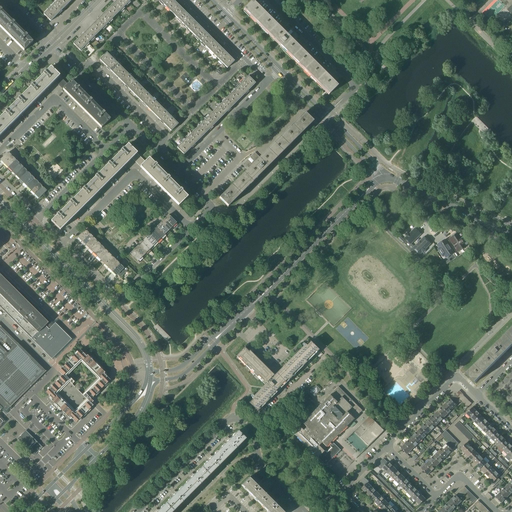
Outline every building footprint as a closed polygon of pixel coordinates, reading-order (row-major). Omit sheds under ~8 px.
[(57,0),(43,14),(50,21),(71,0),(57,0)] [(116,0),(114,3),(73,44),(80,51),(130,0),(116,0)] [(158,0),(191,32),(227,68),(234,61),(172,0),(158,0)] [(243,10),(296,62),(328,95),(333,91),(337,86),(335,84),(291,41),(290,40),(288,38),(289,37),(292,34),(292,33),(290,32),(289,31),(286,28),(282,32),(281,30),(280,29),(279,28),(256,5),(255,4),(254,3),(252,1),(248,5),(243,10)] [(13,22),(7,17),(0,23),(0,27),(1,28),(5,23),(7,25),(9,27),(11,29),(13,31),(9,36),(11,38),(20,29),(14,24),(15,23),(13,21),(13,22)] [(25,35),(20,29),(11,38),(13,41),(18,36),(20,38),(22,40),(24,42),(26,44),(21,49),(24,51),(33,42),(27,37),(28,36),(26,34),(25,35)] [(100,60),(171,131),(178,124),(106,53),(100,60)] [(110,119),(107,117),(104,114),(105,113),(103,111),(103,112),(92,101),(92,100),(91,98),(90,99),(79,88),(80,88),(78,86),(77,87),(71,81),(68,85),(66,83),(64,81),(59,76),(50,67),(45,73),(44,72),(42,74),(43,75),(32,86),(31,85),(30,87),(25,93),(19,98),(17,99),(18,100),(7,111),(6,111),(4,112),(5,113),(0,117),(0,135),(2,134),(4,132),(6,130),(11,125),(13,123),(15,121),(17,119),(19,117),(24,112),(26,110),(28,108),(30,106),(31,104),(37,99),(39,97),(41,95),(43,93),(45,91),(48,87),(50,85),(52,83),(54,81),(59,86),(61,88),(63,90),(65,92),(67,94),(69,96),(71,98),(73,100),(78,105),(80,107),(82,109),(84,111),(86,113),(91,118),(92,120),(95,122),(97,124),(99,126),(101,128),(110,119)] [(248,76),(194,130),(186,138),(177,148),(184,155),(218,120),(255,83),(248,76)] [(304,113),(265,152),(255,162),(255,161),(251,158),(248,161),(245,164),(246,164),(248,166),(249,168),(219,198),(228,207),(313,122),(308,117),(304,113)] [(132,159),(136,163),(140,167),(147,174),(178,206),(187,197),(182,191),(182,190),(180,189),(169,178),(170,178),(168,176),(167,177),(156,166),(157,165),(155,163),(154,164),(149,158),(145,162),(137,154),(128,145),(122,150),(121,150),(119,151),(120,152),(109,163),(109,162),(107,164),(108,165),(97,176),(96,175),(94,177),(95,177),(84,189),(83,188),(81,190),(82,190),(71,201),(70,201),(69,202),(69,203),(58,214),(58,213),(56,215),(56,216),(51,221),(60,230),(132,159)] [(0,160),(4,164),(12,156),(8,152),(0,160)] [(4,164),(8,167),(15,160),(12,156),(4,164)] [(8,167),(12,171),(19,164),(15,160),(8,167)] [(12,171),(16,175),(23,168),(19,164),(12,171)] [(16,175),(20,179),(27,172),(23,168),(16,175)] [(20,179),(23,183),(31,175),(27,172),(20,179)] [(23,183),(27,187),(35,179),(31,175),(23,183)] [(27,187),(31,191),(39,183),(35,179),(27,187)] [(31,191),(35,194),(42,187),(39,183),(31,191)] [(42,187),(35,194),(39,198),(46,191),(42,187)] [(168,215),(164,219),(172,226),(176,223),(168,215)] [(164,219),(161,223),(168,230),(172,226),(164,219)] [(161,223),(157,227),(164,234),(168,230),(161,223)] [(157,227),(153,231),(160,238),(164,234),(157,227)] [(406,240),(411,244),(421,234),(415,229),(405,238),(406,240)] [(78,237),(82,241),(89,234),(85,230),(78,237)] [(153,231),(149,234),(157,242),(160,238),(153,231)] [(82,241),(85,245),(93,237),(89,234),(82,241)] [(149,234),(145,238),(153,246),(157,242),(149,234)] [(449,239),(458,252),(466,247),(458,234),(449,239)] [(85,245),(89,249),(97,241),(93,237),(85,245)] [(418,253),(420,255),(430,244),(424,237),(414,247),(413,248),(418,253)] [(145,238),(141,242),(149,250),(153,246),(145,238)] [(406,240),(405,241),(403,243),(415,255),(417,253),(418,253),(413,248),(414,247),(411,244),(406,240)] [(443,257),(445,256),(446,258),(453,253),(445,240),(438,245),(440,248),(438,249),(443,257)] [(89,249),(93,252),(100,245),(97,241),(89,249)] [(141,242),(138,246),(145,253),(149,250),(141,242)] [(93,252),(97,256),(104,249),(100,245),(93,252)] [(138,246),(134,250),(141,257),(145,253),(138,246)] [(97,256),(101,260),(108,253),(104,249),(97,256)] [(141,257),(134,250),(130,254),(137,261),(141,257)] [(101,260),(104,264),(112,257),(108,253),(101,260)] [(488,263),(489,262),(491,259),(488,256),(489,255),(487,253),(483,256),(485,258),(484,259),(488,263)] [(104,264),(108,268),(116,260),(112,257),(104,264)] [(491,259),(489,262),(497,270),(493,274),(500,282),(508,274),(492,258),(491,259)] [(108,268),(112,272),(120,264),(116,260),(108,268)] [(112,272),(116,275),(116,276),(117,275),(120,278),(126,272),(123,269),(123,268),(120,264),(112,272)] [(0,307),(6,314),(52,359),(71,339),(55,323),(52,326),(8,281),(0,273),(0,307)] [(0,400),(2,398),(7,404),(11,399),(14,402),(46,371),(45,371),(19,344),(0,325),(0,400)] [(511,328),(507,334),(467,373),(466,374),(475,383),(476,382),(491,367),(511,345),(511,328)] [(302,343),(302,344),(313,354),(315,351),(316,352),(318,350),(310,342),(306,346),(304,343),(303,343),(302,343)] [(304,347),(300,351),(308,359),(312,354),(313,356),(314,355),(313,354),(302,344),(302,345),(304,347)] [(239,357),(242,360),(252,350),(252,349),(251,349),(249,352),(244,348),(236,356),(238,358),(239,357)] [(51,400),(51,401),(55,404),(60,409),(64,413),(68,417),(70,419),(71,418),(74,421),(76,423),(89,409),(92,407),(93,405),(91,403),(93,401),(90,398),(91,396),(93,397),(110,380),(104,374),(105,373),(87,355),(86,356),(80,350),(62,367),(58,371),(63,376),(59,379),(58,380),(54,384),(46,393),(50,397),(49,398),(51,400)] [(243,363),(245,366),(254,357),(250,353),(252,351),(252,350),(242,360),(244,362),(243,363)] [(296,355),(295,355),(304,364),(306,362),(305,361),(308,359),(300,351),(296,355)] [(295,357),(291,361),(299,369),(300,369),(299,368),(301,365),(302,366),(304,364),(295,355),(295,356),(295,357)] [(247,365),(251,369),(259,362),(254,357),(245,366),(246,366),(247,365)] [(291,361),(286,365),(294,373),(298,368),(299,370),(299,369),(291,361)] [(253,373),(255,375),(263,366),(259,362),(251,369),(254,372),(253,373)] [(286,365),(282,370),(290,378),(292,376),(291,375),(294,373),(286,365)] [(259,379),(268,371),(263,366),(255,375),(257,377),(258,376),(260,378),(259,379)] [(511,369),(493,388),(511,407),(511,369)] [(268,371),(259,379),(264,384),(266,383),(268,384),(254,397),(252,395),(251,395),(250,395),(250,396),(251,396),(253,399),(249,403),(257,411),(276,392),(280,388),(281,388),(290,378),(282,370),(272,379),(271,378),(273,376),(268,371)] [(420,383),(425,379),(420,372),(415,375),(420,383)] [(316,385),(309,392),(314,396),(320,390),(316,385)] [(300,422),(291,431),(317,458),(319,459),(325,465),(326,464),(340,450),(334,444),(331,441),(331,440),(335,436),(336,437),(362,411),(338,387),(301,424),(300,422)] [(455,395),(453,397),(459,403),(461,401),(459,399),(455,395)] [(453,397),(451,399),(457,405),(459,403),(453,397)] [(2,398),(0,400),(0,406),(1,408),(2,408),(3,407),(6,411),(10,407),(14,402),(11,399),(7,404),(2,398)] [(446,403),(452,409),(457,405),(451,399),(450,399),(448,400),(446,403)] [(446,403),(442,407),(448,413),(451,411),(452,409),(446,403)] [(458,413),(460,415),(467,407),(466,406),(458,413)] [(438,411),(444,418),(448,413),(442,407),(440,409),(440,408),(438,411)] [(466,414),(470,418),(477,411),(473,407),(466,414)] [(438,411),(434,415),(440,422),(443,419),(442,419),(444,418),(438,411)] [(474,422),(481,416),(479,414),(477,411),(470,418),(474,422)] [(429,419),(436,426),(440,422),(434,415),(432,417),(429,419)] [(383,431),(374,422),(369,416),(354,432),(368,446),(383,431)] [(477,424),(479,426),(485,420),(481,416),(474,422),(477,425),(477,424)] [(429,419),(425,423),(432,430),(436,426),(429,419)] [(479,426),(482,430),(489,424),(487,422),(485,420),(479,426)] [(421,427),(421,428),(428,434),(432,430),(425,423),(424,425),(421,427)] [(485,433),(487,434),(493,428),(489,424),(482,430),(485,433)] [(421,428),(417,432),(424,438),(426,436),(426,435),(428,434),(421,428)] [(491,439),(497,432),(496,430),(493,428),(487,434),(491,438),(491,439)] [(17,439),(34,456),(42,448),(25,430),(17,439)] [(237,431),(219,449),(227,457),(235,449),(236,448),(245,439),(237,431)] [(413,436),(419,442),(424,438),(417,432),(415,433),(413,436)] [(493,441),(495,443),(501,436),(497,432),(491,439),(493,441)] [(413,436),(409,440),(416,446),(418,444),(419,442),(413,436)] [(499,447),(505,440),(504,439),(504,438),(501,436),(495,443),(499,446),(499,447)] [(405,444),(411,450),(415,446),(416,446),(409,440),(407,442),(407,441),(405,444)] [(501,449),(503,451),(510,444),(509,444),(505,440),(499,447),(501,449)] [(460,449),(465,453),(471,447),(467,443),(460,449)] [(411,450),(405,444),(401,448),(407,454),(411,450)] [(442,448),(448,454),(451,452),(450,452),(452,450),(446,444),(442,448)] [(507,455),(511,450),(511,446),(511,447),(511,446),(510,444),(503,451),(507,455)] [(465,453),(469,457),(475,451),(471,447),(465,453)] [(440,450),(438,452),(444,458),(448,454),(442,448),(440,450)] [(219,449),(202,467),(209,475),(227,457),(219,449)] [(469,457),(473,461),(479,455),(475,451),(469,457)] [(434,456),(440,462),(440,463),(443,460),(442,460),(444,458),(438,452),(437,452),(434,456)] [(473,461),(477,466),(483,459),(479,455),(473,461)] [(432,458),(429,460),(436,467),(440,462),(434,456),(432,458)] [(477,466),(481,470),(487,463),(483,459),(477,466)] [(429,460),(425,464),(432,471),(434,468),(436,467),(429,460)] [(502,460),(501,462),(507,468),(509,466),(502,460)] [(382,468),(387,472),(393,466),(388,462),(388,463),(386,465),(384,467),(383,467),(382,468)] [(481,470),(485,474),(491,467),(487,463),(481,470)] [(432,471),(425,464),(421,469),(428,475),(432,471)] [(387,472),(391,476),(397,470),(393,466),(387,472)] [(202,467),(184,485),(191,492),(209,475),(202,467)] [(485,474),(489,478),(496,472),(491,467),(485,474)] [(391,476),(395,480),(401,474),(397,470),(391,476)] [(493,482),(494,482),(498,478),(501,474),(497,470),(496,472),(489,478),(493,482)] [(395,480),(399,484),(405,478),(401,474),(395,480)] [(251,496),(259,503),(267,495),(249,477),(241,485),(249,493),(247,494),(250,497),(251,496)] [(399,484),(403,489),(409,483),(405,478),(399,484)] [(361,489),(366,493),(372,487),(367,483),(366,484),(364,486),(362,488),(361,489)] [(403,489),(407,493),(413,487),(409,483),(403,489)] [(191,492),(184,485),(179,490),(176,492),(174,490),(171,493),(173,495),(170,498),(166,503),(173,510),(181,503),(182,501),(191,492)] [(511,489),(508,485),(503,489),(509,495),(511,492),(511,489)] [(366,493),(370,497),(376,491),(372,487),(366,493)] [(407,493),(411,497),(417,491),(413,487),(407,493)] [(503,489),(499,493),(505,499),(509,495),(503,489)] [(370,497),(374,501),(380,495),(376,491),(370,497)] [(411,497),(415,501),(421,495),(417,491),(411,497)] [(505,499),(499,493),(494,499),(499,504),(501,503),(505,499)] [(283,511),(267,495),(259,503),(267,511),(265,511),(283,511)] [(374,501),(378,505),(384,499),(380,495),(374,501)] [(421,495),(415,501),(419,505),(425,499),(421,495)] [(456,495),(451,499),(457,505),(462,501),(460,499),(456,495)] [(378,505),(382,510),(388,503),(384,499),(378,505)] [(451,499),(447,503),(453,509),(457,505),(451,499)] [(171,511),(173,510),(166,503),(161,508),(158,510),(156,508),(153,511),(154,511),(171,511)] [(382,510),(384,511),(387,511),(392,507),(388,503),(382,510)] [(447,503),(443,508),(447,511),(450,511),(453,509),(447,503)]
